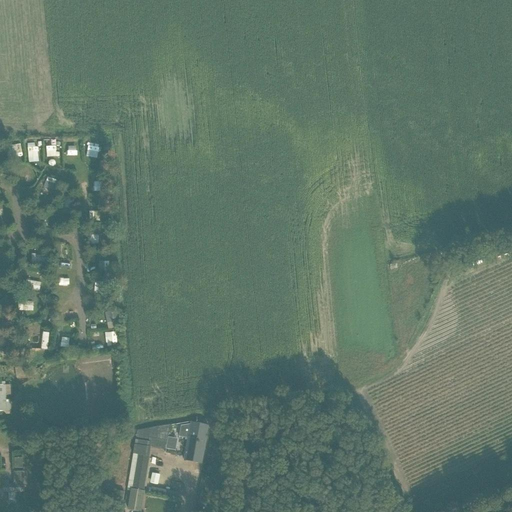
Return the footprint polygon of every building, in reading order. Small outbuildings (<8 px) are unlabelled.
[(60,197),(59,212),(71,212),(71,197),(60,197)] [(33,264),(48,263),(48,254),(33,255),(33,264)] [(97,261),(97,271),(109,271),(109,261),(97,261)] [(94,281),(93,291),(105,291),(105,282),(94,281)] [(32,310),(33,302),(18,301),(18,309),(32,310)] [(107,322),(114,322),(113,312),(106,313),(107,322)] [(54,333),(53,347),(69,348),(69,334),(54,333)] [(116,342),(116,333),(106,333),(106,343),(116,342)] [(35,365),(14,366),(15,378),(32,377),(36,374),(35,365)] [(5,385),(0,385),(0,411),(4,412),(6,414),(11,414),(10,400),(6,400),(6,395),(11,395),(10,385),(5,385)] [(205,442),(208,427),(190,423),(190,425),(180,426),(179,437),(188,439),(205,442)] [(159,448),(166,449),(168,436),(169,425),(150,429),(137,431),(127,489),(131,489),(127,511),(135,511),(138,511),(139,511),(140,511),(150,458),(147,457),(150,439),(161,441),(159,448)] [(178,438),(168,437),(166,448),(176,450),(178,438)] [(201,464),(205,442),(188,439),(184,461),(201,464)] [(22,458),(14,458),(14,469),(22,468),(22,458)] [(9,481),(2,481),(2,492),(19,492),(24,492),(24,472),(13,472),(13,484),(9,484),(9,481)]
